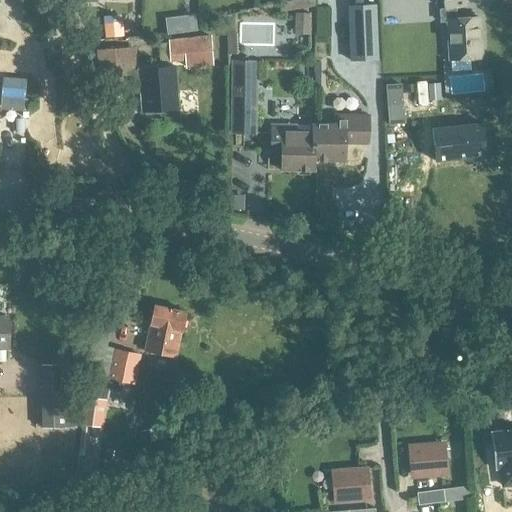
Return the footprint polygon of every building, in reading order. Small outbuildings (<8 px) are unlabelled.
[(315,0),(302,0),(280,4),(281,12),(315,7),(315,0)] [(456,18),(456,16),(456,8),(468,6),(466,0),(441,0),(444,9),(439,9),(440,23),(448,22),(450,59),(481,58),(479,17),(456,18)] [(350,59),(350,61),(368,61),(379,60),(377,5),(370,5),(362,6),(348,6),(350,59)] [(317,22),(331,22),(331,8),(317,8),(317,22)] [(310,15),(296,15),(296,28),(310,28),(310,15)] [(185,68),(213,65),(210,36),(168,40),(170,62),(185,61),(185,68)] [(130,71),(130,69),(128,44),(97,47),(101,85),(101,88),(102,88),(126,85),(127,94),(141,93),(142,111),(146,111),(146,115),(160,114),(159,110),(179,109),(176,67),(140,70),(130,71)] [(231,134),(236,134),(256,135),(257,60),(231,60),(231,134)] [(313,124),(313,170),(313,159),(344,159),(344,144),(369,144),(369,115),(333,115),(333,124),(313,124)] [(313,170),(313,124),(313,126),(270,126),(270,153),(281,153),(281,170),(313,170)] [(483,124),(432,129),(436,162),(487,157),(483,124)] [(229,195),(229,210),(244,211),(245,196),(229,195)] [(185,312),(154,306),(145,350),(174,356),(179,330),(181,330),(185,312)] [(113,312),(95,308),(93,319),(111,323),(113,312)] [(0,348),(8,349),(7,317),(0,317),(0,348)] [(105,347),(90,345),(85,374),(88,375),(84,396),(80,425),(102,427),(106,400),(108,390),(121,392),(123,383),(134,385),(140,354),(105,347)] [(150,428),(152,437),(153,440),(190,433),(187,420),(150,427),(150,428)] [(507,431),(493,433),(491,433),(490,433),(495,470),(496,469),(500,469),(502,486),(511,485),(511,428),(506,430),(507,431)] [(442,451),(441,439),(410,442),(412,466),(417,466),(418,475),(450,473),(449,451),(442,451)] [(341,478),(334,478),(336,503),(363,501),(362,494),(369,493),(367,468),(340,470),(341,478)] [(447,499),(473,496),(471,485),(446,487),(447,499)] [(447,499),(446,487),(420,491),(422,503),(447,499)]
